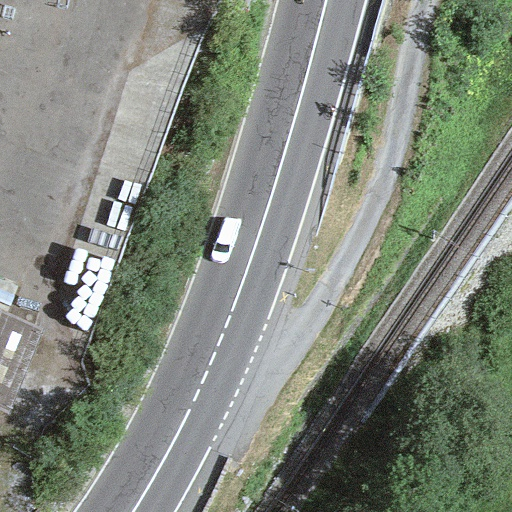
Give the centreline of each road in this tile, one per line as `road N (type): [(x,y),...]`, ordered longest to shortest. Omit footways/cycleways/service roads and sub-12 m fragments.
road 1 (primary): [(326,0),(231,316),(134,511)]
road 2 (track): [(267,358),(312,314),(379,204),(418,0)]
